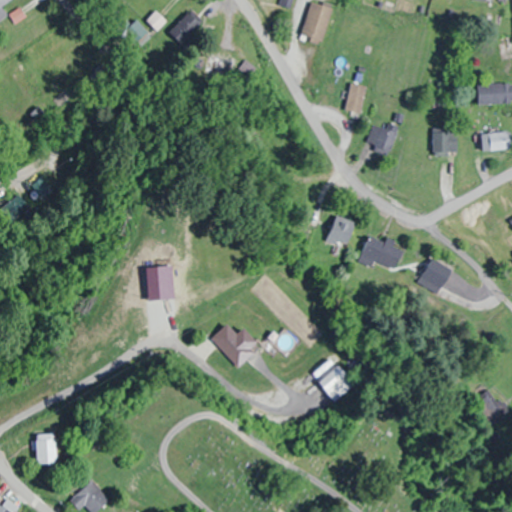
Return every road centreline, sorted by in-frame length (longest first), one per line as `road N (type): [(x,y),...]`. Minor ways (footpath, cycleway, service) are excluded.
road 1 (residential): [(243,0),(335,155),(373,200),(427,221),(511,176)]
road 2 (residential): [(0,468),(11,421),(156,338),(180,344)]
